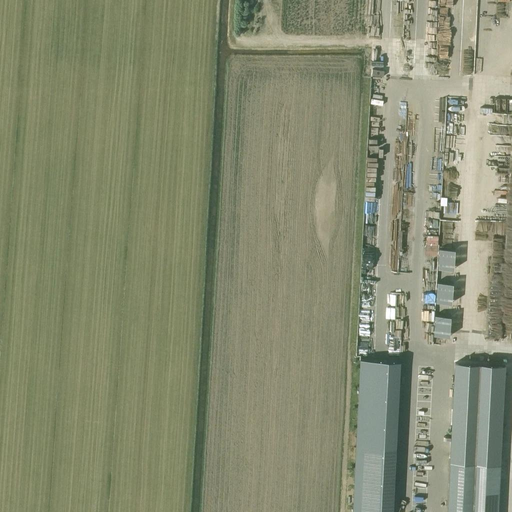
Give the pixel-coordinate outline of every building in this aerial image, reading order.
[(478,78),(479,67),(469,67),(468,78),(478,78)] [(497,108),(497,114),(508,114),(508,101),(491,101),(490,108),(497,108)] [(449,254),(449,217),(438,217),(438,254),(449,254)] [(358,352),(367,352),(367,341),(358,341),(358,352)] [(360,359),(352,511),(392,511),(400,361),(360,359)] [(451,459),(459,459),(459,448),(451,448),(451,459)] [(450,462),(447,511),(487,511),(490,465),(500,465),(500,464),(450,462)]
